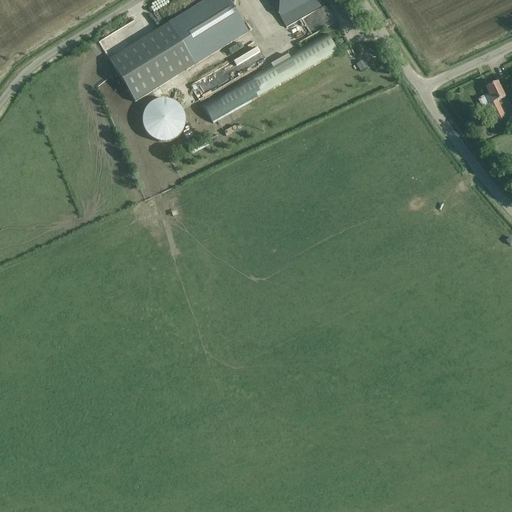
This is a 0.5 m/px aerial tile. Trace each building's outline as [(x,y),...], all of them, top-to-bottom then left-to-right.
[(228,0),(227,0),(208,0),(169,25),(109,63),(135,103),(195,67),(248,34),(228,0)] [(270,0),(272,3),(280,18),(286,27),(317,10),(326,5),(322,0),(270,0)] [(147,22),(153,32),(162,27),(156,18),(147,22)] [(272,68),(240,87),(204,108),(213,124),(256,99),(256,100),(336,53),(326,37),(289,58),(288,56),(270,66),(272,68)] [(236,67),(222,74),(220,70),(208,76),(210,80),(218,76),(223,87),(229,84),(228,81),(241,75),(236,67)] [(196,104),(224,93),(218,81),(191,92),(196,104)] [(498,84),(486,89),(489,96),(488,97),(491,104),(487,106),(496,124),(506,119),(498,102),(505,99),(502,93),(498,84)] [(185,124),(185,121),(185,117),(184,115),(182,112),(180,109),(177,106),(174,104),(170,102),(167,101),(164,101),(160,101),(154,104),(151,105),(148,107),(146,110),(145,113),(143,117),(142,120),(142,124),(143,127),(144,130),(145,133),(147,136),(150,139),(153,141),(157,143),(161,144),(164,144),(168,144),(171,143),(175,141),(178,139),(181,136),(182,134),(184,131),(185,127),(185,124)] [(184,136),(186,141),(194,137),(191,132),(184,136)]
